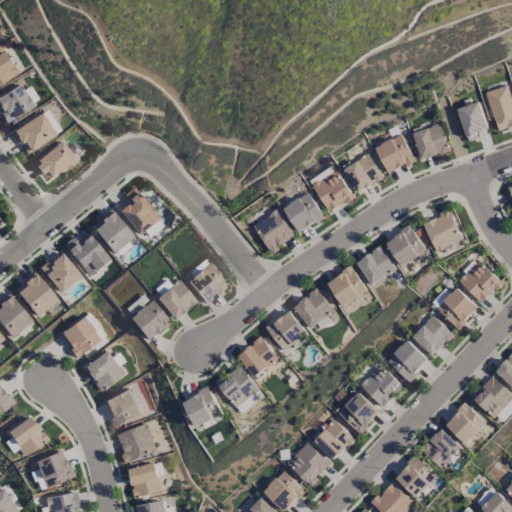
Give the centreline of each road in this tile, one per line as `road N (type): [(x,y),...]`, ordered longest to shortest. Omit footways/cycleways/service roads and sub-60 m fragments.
road 1 (residential): [(273,292),(173,178),(141,157),(116,166),(0,264)]
road 2 (residential): [(511,159),(390,208),(201,350)]
road 3 (residential): [(329,511),(511,309)]
road 4 (residential): [(104,511),(73,405),(49,382)]
